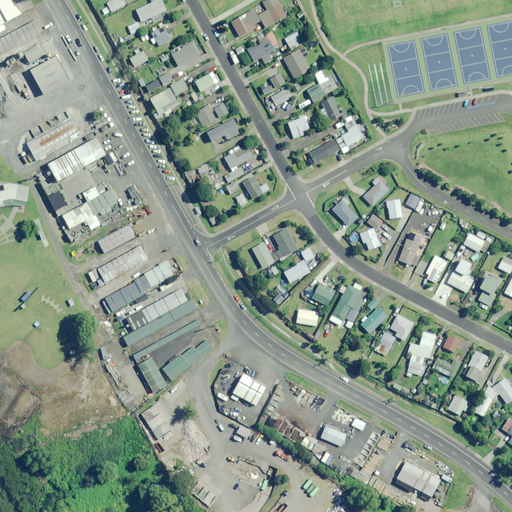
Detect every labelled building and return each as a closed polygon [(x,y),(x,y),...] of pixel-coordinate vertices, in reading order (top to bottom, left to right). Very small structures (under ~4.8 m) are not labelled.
[(124,5),(121,0),(111,0),(106,3),(111,12),(124,5)] [(165,11),(160,0),(157,0),(135,10),(140,22),(165,11)] [(265,27),(287,16),(284,9),(282,11),(276,0),(263,0),(261,1),(265,9),(258,13),(265,27)] [(259,21),(253,10),(230,22),(238,37),(254,29),(252,26),(259,21)] [(295,15),(298,19),(303,15),(300,11),(295,15)] [(19,13),(0,23),(0,46),(29,30),(19,13)] [(142,34),(136,22),(126,27),(130,35),(127,36),(129,39),(142,34)] [(158,47),(169,41),(167,37),(171,35),(168,30),(166,25),(151,33),(158,47)] [(284,39),(290,50),(296,46),(295,45),(302,41),(296,32),(284,39)] [(255,47),(253,48),(252,47),(246,50),(253,62),(261,58),(264,64),(272,60),(268,54),(274,50),(272,46),(277,43),(271,34),(265,37),(258,41),(253,43),(255,47)] [(22,40),(9,48),(15,58),(28,51),(22,40)] [(170,52),(178,67),(198,56),(200,55),(192,41),(170,52)] [(294,78),(309,70),(307,66),(309,64),(308,61),(305,63),(303,59),(308,56),(303,47),(283,58),(294,78)] [(43,49),(13,66),(29,93),(59,76),(43,49)] [(142,51),(129,59),(133,67),(147,60),(142,51)] [(165,71),(163,67),(156,71),(158,75),(165,71)] [(326,78),(321,69),(313,74),(319,85),(307,92),(313,102),(336,89),(329,76),(326,78)] [(130,73),(135,82),(139,79),(134,70),(130,73)] [(217,82),(211,72),(194,82),(200,92),(217,82)] [(171,80),(167,73),(156,78),(160,86),(171,80)] [(284,83),(279,74),(276,75),(271,78),(270,79),(275,88),(284,83)] [(187,89),(181,79),(168,86),(174,96),(187,89)] [(176,103),(168,88),(149,98),(158,116),(164,113),(166,117),(171,112),(168,107),(176,103)] [(288,99),(283,90),(270,97),(275,106),(288,99)] [(341,115),(332,96),(320,102),(330,121),(341,115)] [(227,113),(222,103),(213,108),(218,118),(227,113)] [(203,127),(215,120),(211,112),(213,112),(209,105),(195,112),(203,127)] [(310,131),(303,116),(286,123),(293,139),(310,131)] [(344,124),(348,132),(341,136),(341,137),(335,140),(343,154),(349,151),(347,147),(362,138),(351,116),(343,119),(345,123),(344,124)] [(71,119),(27,144),(36,161),(80,135),(71,119)] [(220,126),(206,133),(211,142),(220,138),(222,142),(238,134),(235,129),(231,120),(220,126)] [(94,135),(49,161),(60,180),(105,154),(94,135)] [(338,150),(332,140),(307,153),(313,164),(338,150)] [(237,169),(236,167),(244,162),(246,164),(252,161),(243,146),(223,158),(230,170),(232,172),(223,177),(227,183),(243,174),(240,168),(237,169)] [(213,173),(211,169),(207,163),(197,169),(200,175),(202,174),(205,178),(213,173)] [(253,177),(243,183),(244,186),(243,187),(251,200),(268,190),(260,175),(256,177),(254,179),(253,177)] [(388,190),(379,181),(362,197),(372,206),(388,190)] [(0,207),(11,206),(24,207),(25,202),(26,202),(28,187),(0,182),(0,207)] [(238,190),(233,182),(227,186),(231,194),(238,190)] [(55,189),(47,194),(57,211),(65,206),(55,189)] [(108,189),(61,216),(69,229),(116,202),(108,189)] [(247,203),(241,194),(235,198),(240,207),(247,203)] [(419,199),(410,194),(405,204),(414,209),(419,199)] [(399,200),(385,201),(386,209),(387,209),(389,219),(401,217),(399,200)] [(356,218),(340,201),(331,210),(348,227),(356,218)] [(382,221),(372,213),(366,222),(375,229),(382,221)] [(425,219),(430,222),(434,216),(429,213),(425,219)] [(214,215),(208,219),(213,226),(219,223),(214,215)] [(127,222),(97,239),(104,253),(135,235),(127,222)] [(286,228),(273,235),(280,249),(275,252),(279,259),(297,250),(286,228)] [(379,246),(373,229),(359,234),(363,243),(365,242),(368,250),(379,246)] [(485,253),(489,244),(472,236),(475,231),(471,229),(463,244),(478,253),(480,250),(485,253)] [(486,235),(478,230),(475,234),(483,239),(486,235)] [(406,239),(398,261),(411,266),(411,265),(416,266),(419,257),(414,255),(418,244),(406,239)] [(262,269),(278,260),(274,253),(269,255),(263,243),(251,249),(262,269)] [(138,244),(95,269),(104,285),(147,260),(138,244)] [(305,262),(313,257),(309,250),(308,251),(307,248),(300,252),(305,262)] [(452,254),(447,251),(444,257),(449,260),(452,254)] [(511,267),(511,261),(503,257),(497,268),(509,274),(511,267)] [(446,263),(441,259),(438,264),(435,263),(427,279),(435,284),(446,263)] [(471,265),(460,259),(455,270),(454,269),(447,283),(466,293),(472,281),(465,276),(471,265)] [(166,261),(103,297),(111,310),(173,274),(166,261)] [(298,279),(298,280),(301,278),(301,277),(309,273),(303,261),(296,264),(297,265),(283,273),(289,283),(298,279)] [(495,295),(492,293),(498,283),(499,284),(502,280),(486,271),(482,279),(483,279),(478,289),(482,291),(477,300),(489,306),(495,295)] [(334,291),(319,283),(311,298),(326,307),(334,291)] [(361,287),(354,283),(352,288),(347,286),(346,288),(342,286),(339,292),(343,294),(327,322),(339,329),(344,318),(352,322),(363,304),(357,300),(361,293),(359,291),(361,287)] [(289,296),(280,286),(274,291),(278,295),(272,301),(278,307),(289,296)] [(179,288),(140,309),(146,321),(185,300),(179,288)] [(190,298),(185,300),(146,321),(121,334),(127,344),(196,308),(190,298)] [(378,302),(374,298),(366,305),(371,310),(378,302)] [(366,318),(365,316),(360,321),(362,322),(359,324),(369,334),(387,316),(378,307),(366,318)] [(318,313),(298,310),(296,323),(316,326),(318,313)] [(413,324),(397,315),(390,329),(398,333),(396,337),(404,341),(413,324)] [(198,319),(130,355),(132,359),(201,323),(198,319)] [(389,348),(392,349),(395,344),(392,342),(395,338),(382,332),(373,350),(385,356),(389,348)] [(435,336),(422,332),(418,346),(410,344),(407,352),(412,353),(407,371),(420,375),(424,358),(429,359),(435,336)] [(459,341),(448,335),(442,347),(453,353),(459,341)] [(487,357),(473,351),(462,375),(475,382),(487,357)] [(161,369),(170,380),(188,365),(179,355),(161,369)] [(166,386),(151,357),(136,365),(151,393),(166,386)] [(453,379),(461,362),(454,358),(450,365),(437,359),(432,369),(453,379)] [(247,397),(254,383),(219,365),(212,379),(247,397)] [(490,384),(487,382),(485,386),(487,387),(474,412),(483,417),(492,399),(494,400),(497,395),(498,394),(506,404),(511,400),(511,390),(504,379),(491,388),(488,387),(490,384)] [(472,405),(454,396),(447,410),(465,419),(468,413),(472,405)] [(346,412),(339,408),(334,418),(340,422),(346,412)] [(511,420),(508,418),(501,429),(511,437),(508,443),(511,446),(511,420)] [(250,431),(239,426),(236,433),(246,438),(250,431)] [(345,435),(325,426),(320,438),(324,439),(322,444),(331,448),(333,443),(341,446),(345,435)] [(376,443),(361,435),(349,457),(363,465),(376,443)] [(391,449),(383,445),(378,454),(386,458),(391,449)] [(427,476),(393,457),(382,476),(416,495),(427,476)] [(359,471),(354,468),(350,475),(355,478),(359,471)] [(198,496),(184,483),(175,492),(190,505),(198,496)]
